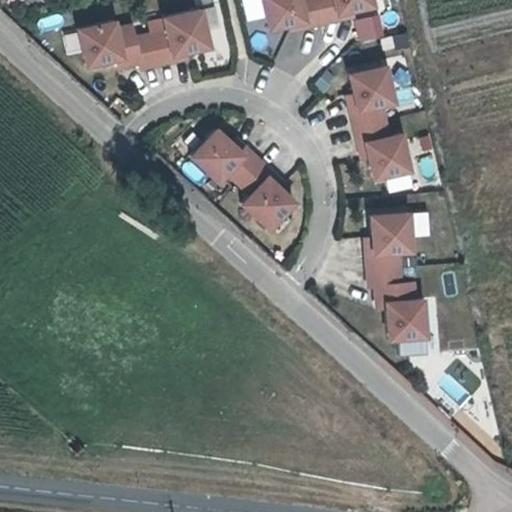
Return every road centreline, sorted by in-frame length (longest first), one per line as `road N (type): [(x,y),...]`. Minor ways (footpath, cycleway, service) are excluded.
road 1 (residential): [(281,298),(321,218),(317,166),(299,131),(254,96),(218,87),(166,104),(117,146)]
road 2 (tertiary): [(511,503),(469,473),(281,298)]
road 3 (tertiary): [(0,486),(224,511)]
road 4 (tertiary): [(281,298),(117,146)]
road 5 (tertiary): [(117,146),(0,38)]
